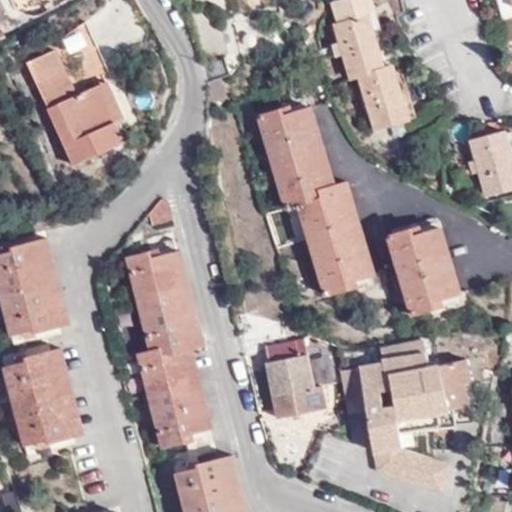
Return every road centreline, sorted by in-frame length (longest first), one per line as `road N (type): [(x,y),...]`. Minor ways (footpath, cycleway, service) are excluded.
road 1 (residential): [(175,180),(256,482),(318,511)]
road 2 (residential): [(142,511),(80,289),(105,235),(175,180)]
road 3 (residential): [(175,180),(190,120),(173,36),(151,0)]
